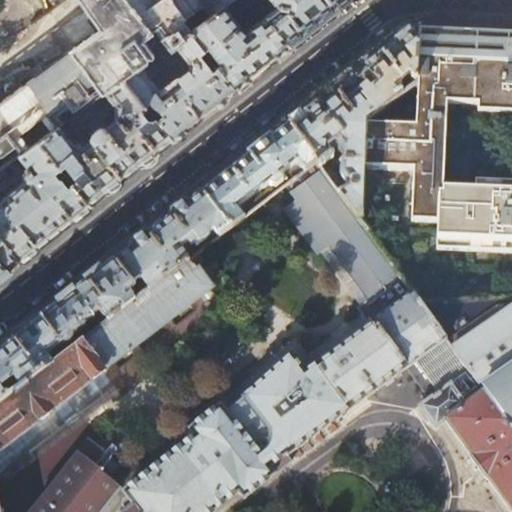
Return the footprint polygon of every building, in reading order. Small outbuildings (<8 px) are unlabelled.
[(0,0),(0,17),(13,35),(46,11),(38,0),(20,0),(15,3),(12,0),(0,0)] [(199,0),(83,0),(90,9),(87,11),(100,28),(73,48),(74,50),(0,104),(0,156),(2,156),(14,147),(20,154),(41,139),(61,124),(62,123),(57,116),(77,101),(82,108),(105,91),(126,76),(143,63),(173,41),(190,29),(209,14),(199,0)] [(199,0),(209,14),(225,3),(228,0),(199,0)] [(274,0),(278,5),(269,13),(292,46),(331,15),(350,0),(274,0)] [(241,25),(225,3),(209,14),(190,29),(237,89),(265,67),(292,46),(269,13),(248,28),(241,25)] [(288,125),(319,161),(323,167),(336,157),(336,154),(333,150),(338,147),(344,147),(348,142),(351,145),(353,145),(350,148),(349,158),(348,157),(343,163),(343,176),(350,187),(342,193),(361,220),(367,124),(403,95),(402,93),(398,96),(394,90),(410,76),(413,80),(418,81),(419,28),(408,31),(384,49),(288,125)] [(441,29),(419,28),(418,81),(416,125),(367,124),(365,166),(414,169),(412,220),(438,221),(439,194),(445,194),(448,104),(511,106),(511,32),(465,30),(441,29)] [(190,29),(173,41),(188,60),(186,66),(181,70),(179,77),(177,76),(162,88),(143,63),(126,76),(174,138),(205,114),(237,89),(190,29)] [(126,76),(105,91),(116,105),(116,113),(118,117),(108,125),(106,124),(105,124),(104,124),(103,124),(102,124),(101,124),(100,125),(99,125),(93,130),(92,131),(91,132),(91,133),(90,134),(90,136),(91,137),(91,138),(84,144),(81,141),(72,138),(61,124),(41,139),(91,203),(130,173),(144,162),(159,150),(174,138),(126,76)] [(306,171),(319,161),(288,125),(256,151),(201,194),(231,228),(247,216),(240,207),(265,188),(266,189),(271,184),(277,186),(285,180),(284,174),(299,162),(306,171)] [(41,139),(20,154),(19,155),(28,166),(26,168),(27,170),(26,171),(25,178),(3,195),(3,200),(0,201),(0,232),(20,259),(53,233),(91,203),(41,139)] [(511,509),(511,443),(499,423),(419,301),(361,220),(342,193),(323,167),(319,161),(306,171),(286,186),(379,312),(377,321),(307,373),(294,355),(244,400),(245,401),(228,414),(222,408),(193,431),(198,437),(125,495),(134,506),(125,511),(215,511),(241,492),(246,498),(294,461),(290,456),(411,367),(433,397),(422,405),(438,428),(449,421),(475,458),(474,459),(487,478),(488,477),(511,509)] [(221,236),(231,228),(201,194),(168,219),(114,262),(142,297),(190,260),(180,247),(193,238),(199,246),(212,236),(213,235),(213,234),(213,233),(212,232),(216,229),(221,236)] [(439,194),(438,221),(437,243),(511,246),(511,196),(445,194),(439,194)] [(0,274),(20,259),(0,232),(0,274)] [(213,290),(190,260),(142,297),(107,324),(84,342),(106,371),(213,290)] [(107,324),(142,297),(114,262),(101,272),(83,286),(41,319),(62,346),(68,354),(83,343),(77,335),(86,328),(85,326),(100,314),(107,324)] [(511,511),(511,294),(419,301),(499,423),(511,414),(511,511)] [(48,357),(62,346),(41,319),(0,351),(0,407),(11,399),(9,396),(7,398),(1,390),(13,380),(21,391),(54,365),(48,357)] [(84,342),(83,343),(68,354),(54,365),(21,391),(11,399),(0,407),(0,452),(106,371),(84,342)] [(91,442),(34,511),(71,511),(102,474),(113,460),(91,442)] [(102,511),(121,490),(102,474),(71,511),(102,511)]
